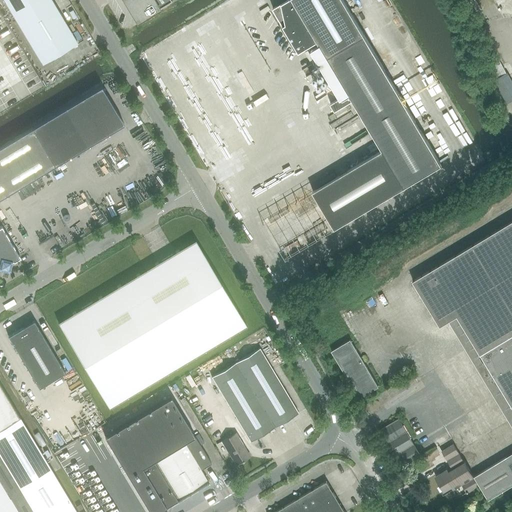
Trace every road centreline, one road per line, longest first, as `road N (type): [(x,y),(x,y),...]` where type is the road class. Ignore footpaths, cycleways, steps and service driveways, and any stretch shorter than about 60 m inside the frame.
road 1 (unclassified): [(511,150),(264,296)]
road 2 (unclassified): [(0,305),(197,186)]
road 3 (unclassified): [(85,0),(197,186)]
road 4 (unclassified): [(348,435),(264,296)]
road 5 (unclassified): [(220,511),(348,435)]
road 6 (unclassified): [(264,296),(197,186)]
